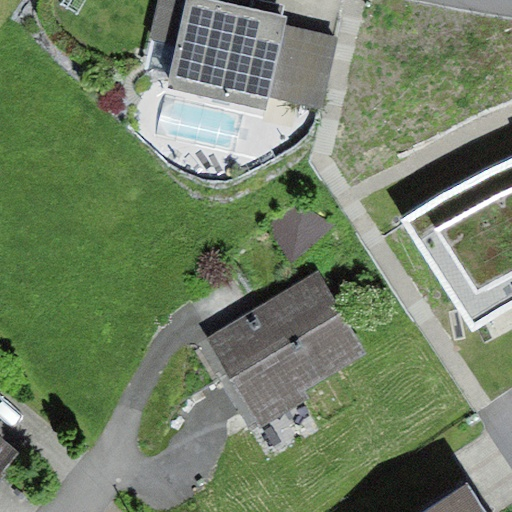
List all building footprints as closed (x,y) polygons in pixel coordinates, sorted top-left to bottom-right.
[(288,17),(214,0),(190,0),(189,3),(174,0),(158,0),(150,38),(179,45),(170,86),(268,108),(270,98),(286,26),(288,17)] [(338,38),(286,26),(270,98),(323,110),(338,38)] [(446,188),(405,214),(472,325),(489,312),(511,301),(511,154),(498,160),(446,188)] [(318,271),(206,338),(261,431),(310,401),(305,392),(368,354),(318,271)] [(0,481),(23,454),(0,434),(0,481)] [(485,511),(468,486),(428,511),(485,511)]
